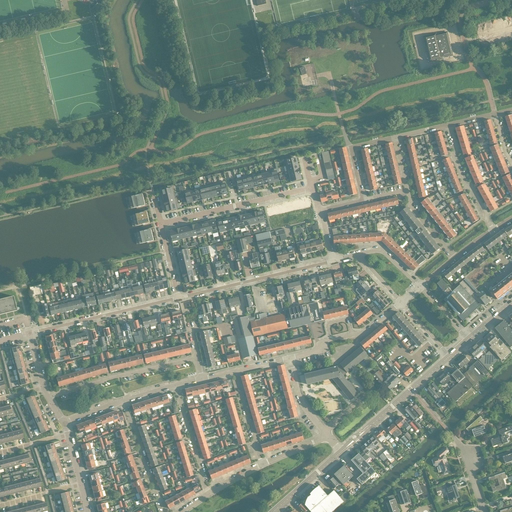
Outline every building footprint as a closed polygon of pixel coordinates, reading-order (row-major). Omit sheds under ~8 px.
[(446,34),(426,38),(431,59),(451,55),(446,34)] [(457,133),(459,139),(466,136),(465,131),(457,133)] [(459,139),(461,145),(468,142),(466,136),(459,139)] [(415,138),(406,140),(407,146),(414,144),(416,144),(415,138)] [(470,148),(468,142),(461,145),(462,150),(470,148)] [(492,153),(500,150),(500,149),(499,148),(498,145),(490,148),(492,153)] [(339,149),(341,158),(348,156),(346,148),(339,149)] [(495,159),(502,156),(502,155),(501,153),(500,150),(492,153),(495,159)] [(465,159),(467,163),(474,160),(472,156),(471,156),(471,155),(467,156),(468,158),(465,159)] [(343,165),(350,163),(348,156),(341,158),(343,165)] [(497,164),(504,161),(504,160),(504,159),(503,159),(502,156),(495,159),(497,164)] [(285,161),(287,166),(298,163),(296,158),(285,161)] [(445,166),(451,163),(449,158),(443,160),(445,166)] [(467,163),(469,169),(477,166),(474,160),(467,163)] [(499,170),(507,167),(506,166),(506,164),(505,164),(504,161),(497,164),(499,170)] [(287,172),(288,172),(288,171),(299,169),(298,163),(287,166),(285,166),(287,172)] [(345,173),(352,172),(350,163),(343,165),(345,173)] [(451,163),(445,166),(447,171),(454,169),(451,163)] [(469,169),(471,174),(479,171),(477,166),(469,169)] [(507,167),(499,170),(501,176),(509,173),(509,172),(509,171),(508,170),(507,167)] [(274,182),(275,182),(279,181),(277,170),(276,169),(271,170),(274,182)] [(454,169),(447,171),(450,177),(456,174),(454,169)] [(264,185),(265,185),(269,184),(266,171),(261,173),(261,175),(262,175),(264,185)] [(471,174),(474,180),(481,177),(479,171),(471,174)] [(346,180),(353,179),(352,172),(345,173),(346,180)] [(300,174),(289,177),(290,182),(292,182),(296,181),(301,179),(300,174)] [(456,174),(450,177),(452,182),(458,180),(456,174)] [(505,183),(511,180),(511,178),(511,177),(510,174),(503,178),(505,183)] [(239,191),(243,190),(244,190),(241,177),(236,179),(237,182),(236,182),(237,185),(238,185),(239,191)] [(348,189),(355,187),(353,179),(346,180),(348,189)] [(458,180),(452,182),(454,188),(460,185),(458,180)] [(225,181),(220,183),(222,195),(223,195),(228,194),(226,188),(227,188),(226,184),(225,184),(225,181)] [(483,185),(482,183),(479,185),(480,186),(478,188),(480,192),(487,188),(485,184),(483,185)] [(460,185),(454,188),(456,194),(463,191),(460,185)] [(200,187),(195,189),(195,191),(198,201),(202,200),(203,200),(200,187)] [(355,187),(348,189),(350,196),(357,194),(355,187)] [(162,190),(163,196),(174,193),(173,188),(166,189),(162,190)] [(480,192),(483,197),(490,193),(487,188),(480,192)] [(190,190),(185,191),(185,192),(185,193),(188,203),(192,202),(193,202),(190,192),(190,190)] [(493,199),(490,193),(483,197),(486,202),(493,199)] [(128,198),(130,203),(144,200),(143,194),(141,194),(139,195),(136,196),(128,198)] [(458,197),(461,202),(467,199),(464,194),(458,197)] [(165,206),(166,206),(177,204),(178,204),(176,198),(175,198),(164,201),(165,206)] [(425,208),(431,204),(427,198),(421,203),(423,205),(422,205),(424,208),(425,207),(425,208)] [(470,204),(467,199),(461,202),(464,207),(470,204)] [(486,202),(488,208),(495,204),(493,199),(486,202)] [(144,200),(130,203),(131,209),(138,207),(141,206),(144,206),(145,205),(144,200)] [(178,209),(177,204),(166,206),(167,212),(173,210),(173,211),(176,210),(178,209)] [(430,214),(435,209),(431,204),(425,208),(427,210),(427,211),(428,213),(429,213),(430,214)] [(473,209),(470,204),(464,207),(467,213),(473,209)] [(400,213),(403,217),(410,211),(409,210),(408,208),(407,207),(400,213)] [(434,219),(440,214),(435,209),(430,214),(431,216),(433,218),(434,219)] [(470,218),(476,214),(473,209),(467,213),(470,218)] [(403,217),(407,221),(413,216),(412,215),(412,214),(410,211),(403,217)] [(134,221),(148,217),(147,212),(146,212),(143,213),(140,213),(133,215),(134,221)] [(438,224),(444,219),(440,214),(434,219),(435,221),(437,224),(437,223),(438,224)] [(478,220),(476,214),(470,218),(473,223),(478,220)] [(238,217),(240,227),(240,230),(246,228),(245,226),(242,216),(238,217)] [(407,221),(411,226),(417,221),(416,220),(416,219),(414,216),(413,216),(407,221)] [(148,217),(134,221),(135,226),(143,225),(146,224),(148,223),(150,223),(148,217)] [(442,229),(448,225),(444,219),(438,224),(440,226),(439,226),(441,229),(441,228),(442,229)] [(215,221),(210,222),(212,232),(213,234),(218,233),(215,221)] [(411,226),(415,231),(421,226),(420,224),(418,221),(417,221),(411,226)] [(200,224),(195,226),(197,235),(198,238),(203,236),(203,234),(202,234),(200,224)] [(447,235),(453,230),(448,225),(442,229),(444,231),(443,232),(445,234),(446,234),(447,235)] [(415,231),(418,236),(425,231),(423,229),(424,228),(421,226),(415,231)] [(137,233),(138,238),(152,235),(151,229),(150,230),(147,230),(144,231),(137,233)] [(503,239),(507,236),(507,235),(506,233),(504,231),(504,229),(498,233),(503,239)] [(418,236),(422,240),(428,235),(427,234),(427,233),(425,230),(425,231),(418,236)] [(453,230),(447,235),(448,237),(449,239),(450,239),(451,240),(456,235),(453,230)] [(258,248),(259,248),(263,247),(273,245),(271,239),(270,232),(255,235),(258,248)] [(383,242),(388,237),(384,233),(377,234),(376,234),(377,241),(382,241),(383,242)] [(498,243),(503,239),(498,233),(494,237),(498,243)] [(152,235),(138,238),(140,244),(147,242),(150,242),(153,241),(154,241),(152,235)] [(422,240),(426,245),(432,240),(431,239),(431,238),(429,235),(428,235),(422,240)] [(388,246),(393,241),(388,237),(383,242),(388,246)] [(489,240),(493,246),(498,243),(494,237),(489,240)] [(239,253),(247,252),(246,244),(245,239),(237,241),(239,253)] [(315,239),(310,240),(310,243),(312,252),(318,251),(316,242),(315,239)] [(426,245),(430,250),(436,245),(435,243),(433,240),(432,240),(426,245)] [(488,250),(493,246),(489,240),(484,244),(488,250)] [(394,253),(399,247),(393,241),(388,246),(394,253)] [(299,243),(296,243),(298,250),(300,250),(301,255),(307,253),(305,244),(304,242),(299,243)] [(208,247),(210,253),(217,252),(215,245),(210,246),(208,246),(208,247)] [(437,245),(436,245),(430,250),(433,254),(437,251),(439,250),(439,249),(440,249),(437,245)] [(476,248),(480,253),(485,250),(481,245),(476,248)] [(287,250),(290,259),(295,258),(294,253),(296,253),(294,246),(292,246),(293,249),(287,250)] [(263,247),(259,248),(262,260),(264,260),(265,264),(266,265),(268,264),(268,263),(270,263),(269,258),(270,258),(269,253),(265,254),(263,247)] [(400,259),(405,253),(399,247),(394,253),(400,259)] [(480,253),(476,248),(471,252),(475,257),(480,253)] [(189,249),(177,252),(179,257),(189,255),(190,255),(189,249)] [(284,260),(282,252),(281,250),(276,251),(278,262),(279,262),(279,263),(281,262),(282,261),(284,260)] [(227,253),(227,254),(229,262),(234,260),(236,260),(239,259),(239,258),(237,251),(232,252),(227,253)] [(475,257),(471,252),(466,256),(470,261),(475,257)] [(254,260),(250,261),(252,268),(260,266),(257,253),(252,254),(254,260)] [(407,265),(412,259),(405,253),(400,259),(407,265)] [(412,259),(407,265),(413,271),(418,266),(426,260),(422,255),(415,262),(412,259)] [(470,261),(466,256),(462,259),(465,264),(470,261)] [(465,264),(462,259),(457,263),(461,268),(465,264)] [(220,262),(215,263),(216,267),(218,276),(221,275),(223,275),(220,263),(220,262)] [(222,262),(220,262),(220,263),(223,275),(225,274),(228,273),(226,265),(223,266),(222,262)] [(461,268),(457,263),(452,267),(456,272),(461,268)] [(211,273),(211,270),(209,264),(203,266),(206,278),(206,277),(207,279),(212,278),(211,276),(212,276),(211,273)] [(456,272),(452,267),(448,271),(452,276),(456,272)] [(346,277),(345,277),(347,282),(354,281),(353,276),(358,274),(357,268),(345,271),(346,277)] [(194,276),(196,275),(195,270),(192,270),(192,271),(183,273),(182,273),(184,278),(194,276)] [(447,280),(452,276),(448,271),(443,275),(447,280)] [(334,274),(336,285),(344,283),(342,277),(343,277),(341,272),(334,274)] [(511,272),(489,291),(493,296),(493,295),(494,295),(497,299),(511,286),(511,272)] [(328,287),(327,284),(325,276),(319,277),(321,285),(324,285),(325,288),(328,287)] [(309,279),(311,288),(312,292),(314,291),(314,288),(317,287),(317,286),(315,278),(309,279)] [(478,291),(476,289),(466,278),(464,280),(477,293),(478,292),(478,291)] [(304,281),(303,281),(305,289),(308,288),(309,292),(312,292),(311,288),(309,279),(307,280),(307,279),(304,279),(304,280),(304,281)] [(442,279),(437,284),(444,292),(445,291),(448,295),(453,291),(449,287),(442,279)] [(363,299),(367,295),(365,293),(370,289),(362,280),(355,286),(357,288),(356,290),(356,291),(360,295),(357,297),(360,300),(362,298),(363,299)] [(460,285),(453,291),(448,295),(446,297),(444,299),(443,300),(463,321),(476,309),(480,306),(460,284),(460,285)] [(282,286),(275,288),(277,298),(280,297),(284,296),(284,295),(284,293),(282,286)] [(268,297),(275,296),(273,287),(266,289),(268,297)] [(377,290),(369,298),(373,302),(376,300),(381,295),(377,290)] [(251,298),(250,298),(249,295),(248,294),(246,295),(244,296),(248,312),(253,311),(251,302),(252,302),(253,301),(252,298),(251,298)] [(491,301),(485,294),(480,299),(486,306),(491,301)] [(376,300),(379,305),(385,299),(381,295),(376,300)] [(0,314),(5,314),(6,313),(7,313),(12,312),(13,312),(14,311),(17,311),(16,309),(13,296),(0,299),(0,314)] [(228,299),(230,308),(240,305),(238,297),(228,299)] [(389,304),(385,299),(379,305),(382,307),(379,309),(381,311),(389,304)] [(183,302),(185,309),(192,307),(191,300),(183,302)] [(221,314),(223,314),(220,301),(215,302),(216,305),(214,306),(215,311),(220,310),(221,314)] [(289,318),(286,319),(286,323),(288,322),(289,324),(290,324),(291,328),(311,323),(310,322),(314,321),(314,322),(322,321),(318,302),(306,305),(287,310),(288,311),(285,312),(286,315),(288,314),(289,318)] [(209,304),(204,305),(208,321),(213,320),(209,304)] [(204,305),(200,306),(204,324),(208,323),(208,321),(204,305)] [(286,323),(286,319),(284,314),(283,309),(259,315),(260,320),(250,322),(254,336),(288,329),(286,323)] [(368,309),(364,312),(368,318),(373,314),(368,309)] [(179,328),(175,312),(175,310),(172,311),(172,313),(171,313),(173,321),(175,320),(176,326),(177,329),(179,328)] [(179,328),(179,330),(180,333),(186,332),(185,329),(182,329),(181,325),(179,319),(182,319),(180,311),(179,311),(178,311),(175,312),(179,328)] [(363,321),(368,318),(364,312),(359,316),(363,321)] [(393,317),(396,321),(402,316),(398,312),(393,317)] [(166,336),(169,335),(168,332),(167,328),(164,314),(160,315),(161,316),(159,316),(161,323),(163,323),(166,336)] [(148,318),(150,324),(150,327),(155,326),(157,332),(161,331),(160,325),(156,326),(156,323),(154,316),(148,318)] [(248,316),(238,319),(233,320),(243,359),(257,355),(248,316)] [(359,325),(363,321),(359,316),(354,320),(359,325)] [(396,321),(400,325),(406,320),(404,318),(402,316),(396,321)] [(133,329),(132,330),(133,332),(138,331),(139,334),(139,336),(134,337),(132,337),(134,343),(135,343),(142,341),(141,334),(137,320),(133,322),(134,327),(135,329),(133,329)] [(400,325),(404,330),(410,324),(408,323),(408,322),(406,320),(400,325)] [(505,322),(504,321),(495,329),(503,338),(503,339),(501,341),(509,349),(511,346),(511,330),(509,327),(510,326),(505,321),(505,322)] [(128,323),(123,324),(125,331),(127,331),(129,338),(131,337),(128,323)] [(383,324),(379,328),(383,333),(388,329),(383,324)] [(404,330),(408,334),(414,329),(412,327),(410,325),(410,324),(404,330)] [(119,340),(122,339),(121,336),(118,325),(113,326),(110,327),(111,331),(114,331),(115,334),(117,333),(118,337),(119,340)] [(111,341),(108,328),(106,329),(106,328),(104,329),(103,329),(105,337),(108,336),(109,342),(111,341)] [(379,328),(374,332),(378,337),(383,333),(379,328)] [(408,334),(405,337),(409,341),(412,339),(418,333),(416,331),(414,329),(408,334)] [(202,339),(209,338),(212,337),(210,330),(200,332),(202,339)] [(374,332),(370,336),(374,341),(378,337),(374,332)] [(490,348),(501,361),(511,352),(499,339),(498,340),(493,335),(491,332),(484,338),(486,341),(491,346),(490,348)] [(412,339),(416,343),(422,338),(420,336),(418,334),(418,333),(412,339)] [(47,342),(47,343),(55,341),(54,338),(55,337),(54,334),(45,337),(46,339),(47,342)] [(77,346),(76,344),(74,336),(68,337),(71,347),(72,348),(76,347),(77,346)] [(301,338),(303,345),(311,343),(310,336),(301,338)] [(370,336),(365,340),(369,345),(374,341),(370,336)] [(211,345),(209,338),(202,339),(203,346),(211,345)] [(303,345),(301,338),(293,340),(294,347),(303,345)] [(425,341),(422,338),(416,343),(419,347),(425,341)] [(294,347),(293,340),(284,342),(286,349),(294,347)] [(365,349),(369,345),(365,340),(360,343),(365,349)] [(286,349),(284,342),(275,344),(277,351),(286,349)] [(488,352),(485,348),(486,348),(480,342),(470,351),(475,357),(476,356),(487,370),(499,359),(491,350),(488,352)] [(189,344),(181,346),(183,354),(191,352),(189,344)] [(275,344),(267,347),(269,353),(277,351),(275,344)] [(203,346),(205,353),(212,352),(211,345),(203,346)] [(10,349),(11,354),(22,351),(20,346),(10,349)] [(174,348),(176,356),(183,354),(181,346),(174,348)] [(269,353),(267,347),(258,349),(260,355),(269,353)] [(306,378),(307,385),(332,379),(350,400),(358,394),(352,387),(354,386),(349,380),(350,380),(349,380),(348,381),(343,376),(347,373),(367,356),(360,347),(340,364),(340,365),(338,367),(337,367),(336,367),(334,367),(334,368),(305,374),(305,376),(304,376),(304,377),(305,376),(305,378),(306,378)] [(174,348),(166,350),(168,358),(176,356),(174,348)] [(159,351),(161,360),(168,358),(166,350),(159,351)] [(22,351),(11,354),(12,359),(23,357),(22,351)] [(159,351),(151,353),(153,361),(161,360),(159,351)] [(59,352),(58,352),(50,354),(51,357),(50,357),(51,360),(59,358),(59,355),(60,355),(59,352)] [(214,359),(212,352),(205,353),(207,360),(214,359)] [(146,363),(153,361),(151,353),(144,355),(146,363)] [(141,355),(124,359),(126,368),(143,364),(141,355)] [(460,359),(468,368),(469,366),(467,364),(470,361),(464,355),(460,359)] [(12,359),(14,365),(24,362),(23,357),(12,359)] [(110,372),(126,368),(124,359),(108,363),(110,372)] [(216,366),(214,359),(207,360),(209,368),(216,366)] [(467,369),(468,368),(460,359),(457,362),(462,368),(464,366),(467,369)] [(393,370),(396,368),(390,360),(387,363),(393,370)] [(489,373),(478,360),(469,369),(480,381),(489,373)] [(24,362),(14,365),(15,370),(26,367),(24,362)] [(105,364),(89,369),(91,377),(107,372),(105,364)] [(280,375),(287,374),(284,365),(278,367),(280,375)] [(407,376),(413,370),(409,366),(405,369),(404,366),(401,369),(402,371),(407,376)] [(15,370),(16,375),(27,372),(26,367),(15,370)] [(89,369),(72,373),(75,382),(91,377),(89,369)] [(452,389),(447,393),(455,402),(465,394),(473,387),(465,378),(465,377),(458,370),(458,369),(457,370),(458,370),(452,375),(450,377),(451,378),(449,380),(450,381),(453,385),(454,384),(455,386),(454,387),(452,389)] [(469,369),(464,375),(473,385),(479,380),(469,369)] [(375,372),(373,374),(374,376),(373,376),(376,379),(380,384),(380,383),(383,381),(383,382),(385,384),(384,385),(384,386),(384,387),(384,388),(385,389),(386,389),(387,389),(388,389),(388,388),(390,390),(394,387),(387,379),(385,377),(383,379),(378,374),(377,373),(376,371),(375,372)] [(18,380),(28,378),(27,372),(16,375),(18,380)] [(447,382),(449,380),(451,378),(450,377),(446,372),(442,376),(447,382)] [(59,387),(75,382),(72,373),(56,378),(59,387)] [(389,375),(390,376),(397,384),(400,381),(393,373),(392,373),(391,373),(389,375)] [(280,375),(282,384),(289,382),(287,374),(280,375)] [(394,387),(397,384),(390,376),(387,379),(394,387)] [(442,376),(438,379),(443,385),(444,386),(450,381),(449,380),(447,382),(442,376)] [(28,378),(18,380),(19,386),(30,383),(28,378)] [(284,392),(291,391),(289,382),(282,384),(284,392)] [(434,383),(430,386),(439,396),(440,396),(440,397),(443,395),(441,392),(440,393),(439,392),(440,390),(434,383)] [(441,397),(440,397),(440,396),(439,396),(430,386),(427,389),(437,400),(441,397)] [(191,388),(193,396),(193,398),(199,397),(199,395),(197,387),(194,387),(191,388)] [(287,401),(293,399),(291,391),(284,392),(287,401)] [(24,399),(26,404),(36,400),(34,395),(24,399)] [(161,396),(163,404),(164,406),(171,404),(169,399),(168,400),(166,395),(164,395),(161,396)] [(157,406),(163,404),(161,396),(158,397),(155,398),(157,406)] [(152,408),(157,406),(155,398),(152,399),(149,400),(152,408)] [(289,410),(296,408),(293,399),(287,401),(289,410)] [(440,408),(446,403),(442,399),(436,404),(440,408)] [(36,400),(26,404),(28,409),(38,405),(36,400)] [(146,410),(152,408),(149,400),(147,401),(146,401),(144,401),(144,402),(143,402),(146,410)] [(140,411),(146,410),(143,402),(141,403),(141,402),(138,403),(138,404),(140,411)] [(408,407),(416,416),(418,419),(424,414),(416,404),(414,406),(411,403),(408,407)] [(134,413),(140,411),(138,404),(135,404),(132,405),(134,413)] [(28,409),(30,414),(40,410),(38,405),(28,409)] [(408,407),(404,409),(414,420),(412,422),(418,429),(421,427),(418,424),(421,422),(418,419),(416,416),(408,407)] [(296,408),(289,410),(291,418),(298,416),(296,408)] [(40,410),(30,414),(32,419),(43,415),(40,410)] [(110,413),(113,421),(118,419),(119,422),(123,420),(121,413),(117,414),(116,411),(113,412),(110,413)] [(107,423),(113,421),(110,413),(108,414),(105,415),(104,415),(107,423)] [(32,419),(35,424),(45,420),(43,415),(32,419)] [(102,425),(107,423),(104,415),(102,416),(99,417),(102,425)] [(474,437),(486,433),(484,426),(481,427),(479,423),(483,420),(480,416),(466,429),(468,432),(471,430),(472,430),(474,437)] [(96,427),(102,425),(99,417),(96,418),(94,419),(93,419),(96,427)] [(401,417),(398,419),(405,428),(408,431),(412,427),(409,424),(412,422),(410,420),(407,423),(401,417)] [(90,429),(96,427),(93,419),(91,420),(88,421),(90,429)] [(404,429),(405,428),(398,419),(395,422),(400,428),(402,427),(404,429)] [(35,424),(37,429),(47,425),(45,420),(35,424)] [(82,423),(85,431),(90,429),(88,421),(85,422),(82,423)] [(416,432),(418,429),(412,422),(409,424),(412,427),(416,432)] [(85,431),(82,423),(79,424),(77,425),(76,426),(79,433),(85,431)] [(393,424),(390,426),(398,436),(402,433),(393,424)] [(49,430),(47,425),(37,429),(39,434),(49,430)] [(395,439),(398,436),(390,426),(387,429),(395,439)] [(511,426),(511,427),(499,431),(500,434),(501,437),(500,436),(493,439),(493,438),(491,439),(492,440),(490,440),(493,446),(497,445),(498,445),(499,446),(500,446),(501,446),(501,445),(502,445),(502,444),(503,444),(508,442),(507,439),(508,439),(508,438),(509,438),(509,437),(509,436),(508,435),(507,435),(506,435),(505,433),(511,430),(511,426)] [(382,429),(376,435),(379,439),(383,435),(386,438),(389,436),(386,433),(382,429)] [(116,432),(118,438),(125,436),(123,430),(116,432)] [(296,434),(298,442),(301,441),(303,441),(303,440),(304,440),(302,432),(296,434)] [(298,442),(296,434),(290,436),(292,444),(295,443),(296,443),(297,443),(298,442)] [(292,444),(290,436),(284,438),(287,446),(289,445),(290,445),(291,444),(292,444)] [(370,440),(378,450),(380,448),(378,446),(380,444),(373,437),(370,440)] [(287,446),(284,438),(279,440),(281,447),(284,447),(286,446),(287,446)] [(281,447),(279,440),(273,442),(275,449),(278,448),(279,449),(280,448),(281,447)] [(370,440),(367,443),(373,450),(375,448),(377,451),(378,450),(370,440)] [(273,442),(267,444),(270,451),(272,450),(273,450),(274,450),(275,449),(273,442)] [(43,446),(45,452),(55,448),(54,443),(43,446)] [(373,450),(367,443),(364,446),(376,459),(377,458),(371,451),(373,450)] [(270,451),(267,444),(261,445),(264,453),(267,452),(269,452),(269,451),(270,451)] [(363,451),(360,455),(366,461),(370,458),(371,458),(374,461),(376,459),(364,446),(361,448),(363,451)] [(131,453),(129,447),(122,449),(124,455),(131,453)] [(57,453),(55,448),(45,452),(47,457),(57,453)] [(444,474),(450,472),(446,460),(445,461),(443,456),(449,451),(446,448),(437,455),(438,457),(432,459),(435,466),(440,464),(444,474)] [(387,450),(383,454),(387,458),(390,462),(394,459),(387,450)] [(507,452),(496,456),(497,459),(503,457),(505,464),(511,461),(511,453),(510,454),(509,452),(507,453),(507,452)] [(48,462),(59,458),(57,453),(47,457),(48,462)] [(125,457),(127,463),(133,460),(131,454),(125,457)] [(366,461),(360,455),(359,454),(352,460),(363,474),(357,479),(362,485),(376,472),(366,461)] [(247,455),(241,458),(245,465),(247,464),(248,464),(249,464),(249,463),(250,463),(247,455)] [(60,464),(59,458),(48,462),(50,467),(60,464)] [(244,465),(245,465),(241,458),(236,460),(239,467),(242,466),(244,466),(244,465)] [(238,468),(239,467),(236,460),(230,462),(233,470),(236,469),(237,469),(238,468)] [(233,470),(230,462),(225,465),(228,472),(231,471),(233,471),(233,470)] [(52,472),(62,469),(60,464),(50,467),(52,472)] [(227,472),(228,472),(225,465),(219,467),(222,474),(225,473),(226,473),(227,473),(227,472)] [(334,474),(343,485),(353,476),(344,465),(334,474)] [(154,475),(161,472),(158,467),(152,469),(154,475)] [(222,475),(222,474),(219,467),(214,469),(217,477),(219,476),(220,476),(221,475),(222,475)] [(64,474),(62,469),(52,472),(53,477),(64,474)] [(216,477),(217,477),(214,469),(208,472),(211,479),(214,478),(215,478),(216,477)] [(91,475),(89,475),(90,478),(89,478),(90,481),(98,479),(98,476),(100,476),(99,470),(90,472),(91,475)] [(139,477),(137,472),(131,474),(133,480),(139,477)] [(156,480),(163,478),(161,472),(154,475),(156,480)] [(503,479),(507,478),(505,472),(489,478),(490,481),(497,479),(500,485),(495,487),(494,484),(491,485),(493,492),(506,488),(503,479)] [(64,474),(53,477),(55,483),(66,479),(64,474)] [(341,487),(333,478),(331,480),(330,480),(329,481),(329,482),(328,482),(334,489),(337,487),(339,490),(341,487)] [(136,487),(142,485),(140,479),(134,482),(136,487)] [(417,481),(411,483),(412,484),(409,485),(413,496),(416,495),(416,496),(422,494),(423,498),(423,499),(428,497),(423,485),(419,486),(417,481)] [(165,483),(159,486),(161,491),(167,489),(165,483)] [(197,484),(191,487),(195,494),(198,493),(199,492),(200,491),(201,491),(197,484)] [(144,491),(142,485),(136,487),(138,493),(144,491)] [(456,488),(457,488),(456,485),(445,489),(449,501),(459,497),(456,488)] [(191,487),(186,490),(190,497),(192,496),(193,496),(194,495),(195,494),(191,487)] [(340,497),(334,491),(328,496),(320,487),(303,502),(311,511),(332,511),(350,497),(346,492),(340,497)] [(190,497),(186,490),(181,493),(185,500),(187,499),(188,499),(189,498),(189,497),(190,497)] [(406,490),(400,492),(401,493),(398,494),(401,505),(405,504),(405,505),(411,503),(410,499),(411,499),(409,495),(408,495),(406,490)] [(103,497),(101,491),(93,493),(94,496),(95,498),(95,499),(103,497)] [(147,496),(144,491),(138,493),(140,499),(147,496)] [(60,500),(70,497),(69,492),(58,494),(60,500)] [(181,493),(175,496),(179,503),(182,501),(183,501),(184,501),(184,500),(185,500),(181,493)] [(390,502),(387,503),(389,511),(399,511),(398,508),(400,508),(398,504),(397,504),(395,499),(394,495),(388,497),(390,502)] [(140,499),(138,500),(140,505),(142,504),(149,502),(147,496),(140,499)] [(175,496),(170,499),(174,506),(177,504),(179,504),(179,503),(175,496)] [(174,506),(170,499),(165,502),(169,509),(171,507),(172,507),(173,507),(174,506)] [(306,511),(309,509),(303,503),(299,507),(303,511),(306,511)]
